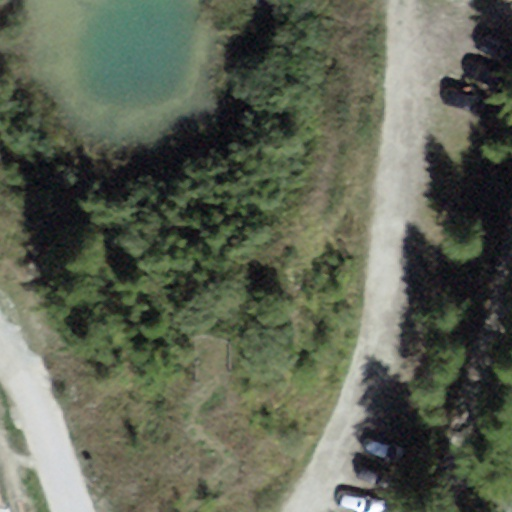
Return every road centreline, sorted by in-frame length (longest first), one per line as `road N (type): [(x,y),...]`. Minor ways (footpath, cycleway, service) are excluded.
road 1 (track): [(318,511),(377,401),(404,280),(396,76),(409,0)]
road 2 (track): [(434,511),(511,250)]
road 3 (track): [(49,511),(0,369)]
